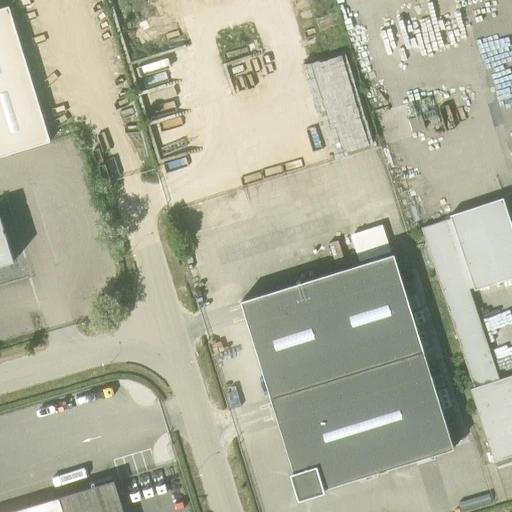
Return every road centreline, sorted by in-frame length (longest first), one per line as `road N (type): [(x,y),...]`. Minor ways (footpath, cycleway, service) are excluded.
road 1 (unclassified): [(171,334),(224,511)]
road 2 (unclassified): [(0,383),(171,334)]
road 3 (unclassified): [(132,189),(171,334)]
